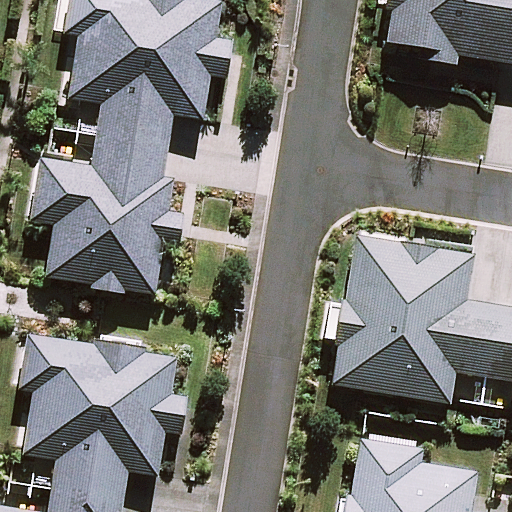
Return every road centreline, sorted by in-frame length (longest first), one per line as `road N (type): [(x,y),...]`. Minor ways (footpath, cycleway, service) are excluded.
road 1 (residential): [(318,168),(261,511)]
road 2 (residential): [(511,200),(318,168)]
road 3 (residential): [(340,0),(318,168)]
